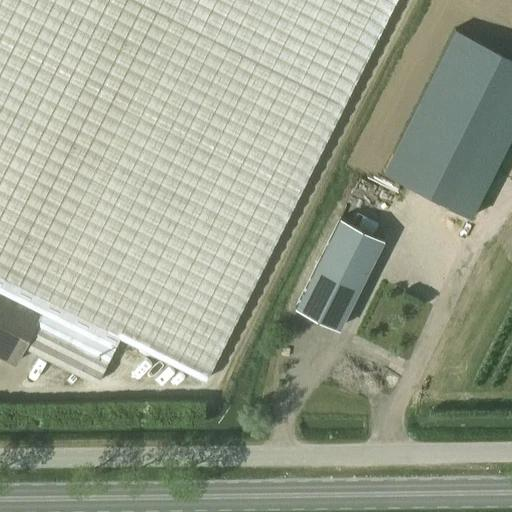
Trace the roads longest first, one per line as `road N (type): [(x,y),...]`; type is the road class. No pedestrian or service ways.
road 1 (primary): [(511,492),(0,499)]
road 2 (unclassified): [(511,452),(0,458)]
